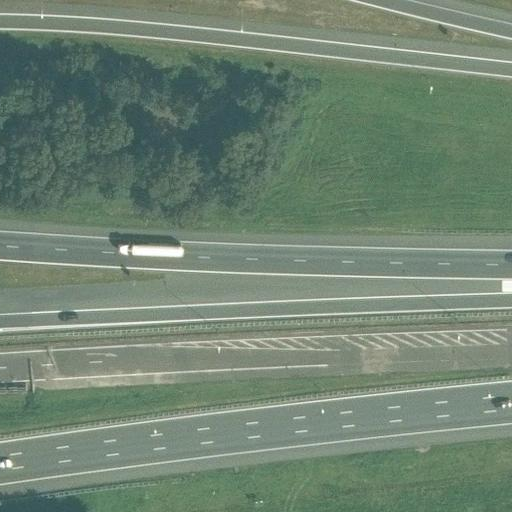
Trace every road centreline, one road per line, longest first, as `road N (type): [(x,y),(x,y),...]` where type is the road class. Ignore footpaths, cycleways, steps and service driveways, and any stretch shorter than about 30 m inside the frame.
road 1 (motorway): [(0,461),(511,398)]
road 2 (motorway): [(511,67),(0,25)]
road 3 (motorway): [(511,269),(0,246)]
road 4 (motorway): [(511,303),(0,325)]
road 5 (motorway): [(511,32),(379,0)]
